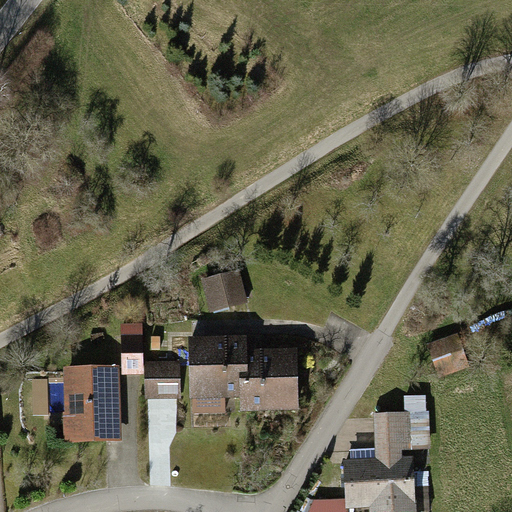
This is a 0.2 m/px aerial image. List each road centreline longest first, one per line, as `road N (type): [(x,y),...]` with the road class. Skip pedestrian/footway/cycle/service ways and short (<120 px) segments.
road 1 (track): [(0,339),(84,297),(413,96),(511,60)]
road 2 (residential): [(411,284),(272,511)]
road 3 (track): [(411,284),(511,135)]
road 4 (residential): [(59,511),(142,495),(210,511)]
